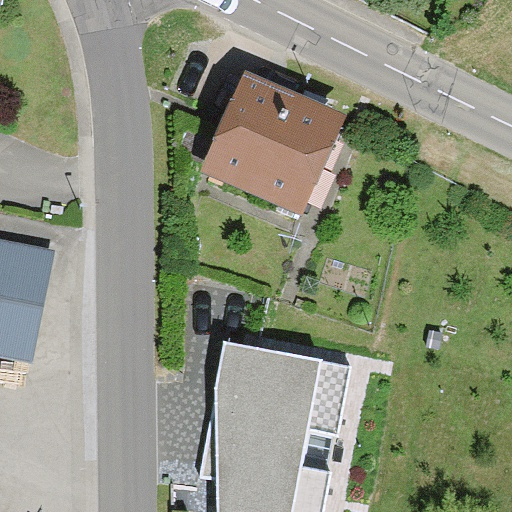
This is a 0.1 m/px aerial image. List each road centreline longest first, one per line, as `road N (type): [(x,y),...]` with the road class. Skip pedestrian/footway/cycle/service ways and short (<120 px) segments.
road 1 (tertiary): [(96,0),(119,111),(125,197),(131,511)]
road 2 (unclassified): [(511,128),(252,0)]
road 3 (unknown): [(130,484),(0,426)]
